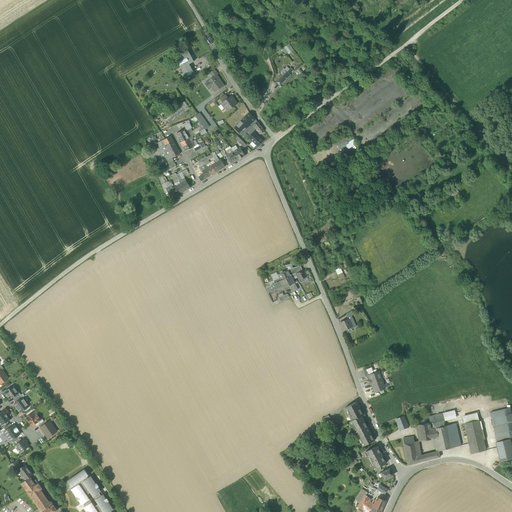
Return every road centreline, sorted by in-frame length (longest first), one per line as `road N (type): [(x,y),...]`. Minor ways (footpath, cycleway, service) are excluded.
road 1 (residential): [(404,474),(378,437),(263,148)]
road 2 (residential): [(201,187),(107,242),(0,324)]
road 3 (unclassified): [(462,0),(274,139)]
road 4 (residential): [(274,139),(188,0)]
